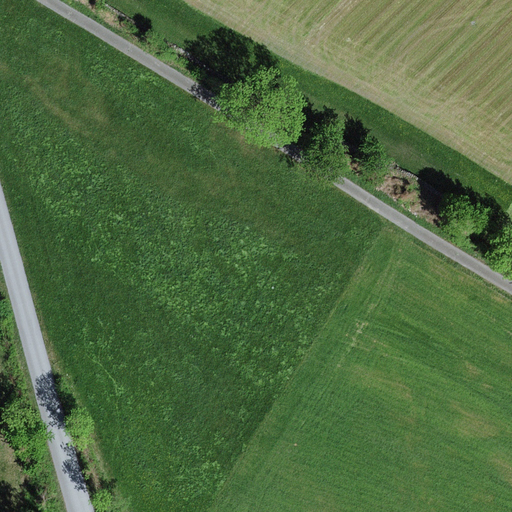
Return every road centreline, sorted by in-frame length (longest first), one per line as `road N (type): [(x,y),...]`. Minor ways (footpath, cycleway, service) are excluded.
road 1 (track): [(43,0),(511,287)]
road 2 (unclassified): [(0,229),(80,511)]
